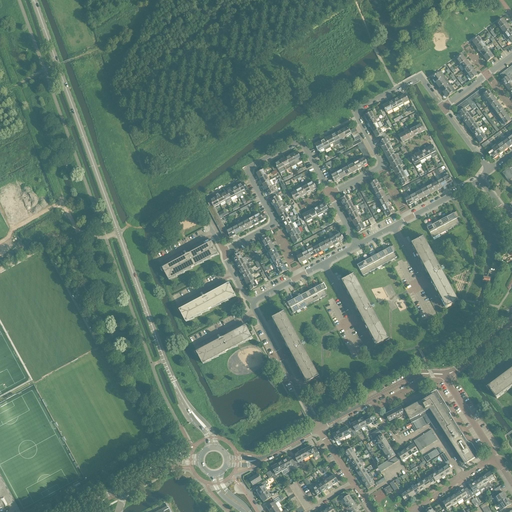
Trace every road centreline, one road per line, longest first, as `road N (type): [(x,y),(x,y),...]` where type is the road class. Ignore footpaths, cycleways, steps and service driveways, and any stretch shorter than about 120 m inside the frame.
road 1 (secondary): [(34,0),(186,403)]
road 2 (residential): [(331,193),(302,142),(248,171),(275,222),(224,253)]
road 3 (residential): [(331,193),(382,166),(354,111),(420,75),(444,107)]
road 4 (residential): [(255,312),(318,428)]
